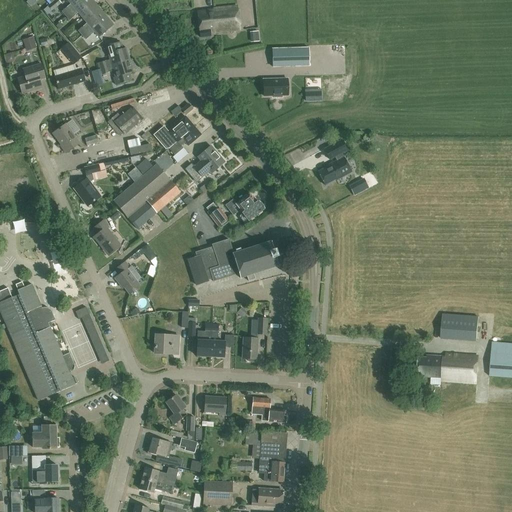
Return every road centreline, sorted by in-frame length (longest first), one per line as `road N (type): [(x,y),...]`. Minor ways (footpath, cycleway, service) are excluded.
road 1 (residential): [(147,387),(33,130),(40,114),(95,96)]
road 2 (tertiary): [(283,183),(130,0)]
road 3 (residential): [(73,511),(71,425),(144,394)]
road 4 (residential): [(147,387),(174,374),(307,380)]
road 5 (tertiary): [(298,511),(307,380)]
road 6 (residential): [(144,394),(111,511)]
